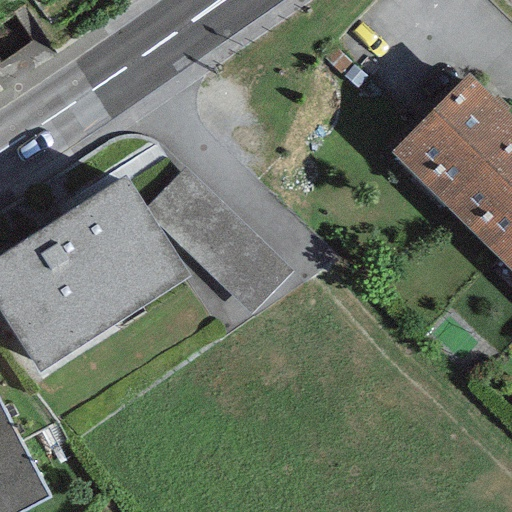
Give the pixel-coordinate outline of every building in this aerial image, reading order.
[(344,41),(377,7),(370,0),(352,0),(328,25),(344,41)] [(391,148),(448,206),(511,142),(511,115),(468,72),(391,148)] [(511,142),(448,206),(498,256),(511,241),(511,142)] [(290,269),(185,167),(147,209),(249,311),(290,269)] [(125,177),(0,256),(0,310),(39,372),(189,278),(125,177)] [(511,241),(498,256),(511,270),(511,241)] [(0,403),(0,511),(19,511),(49,497),(0,403)]
